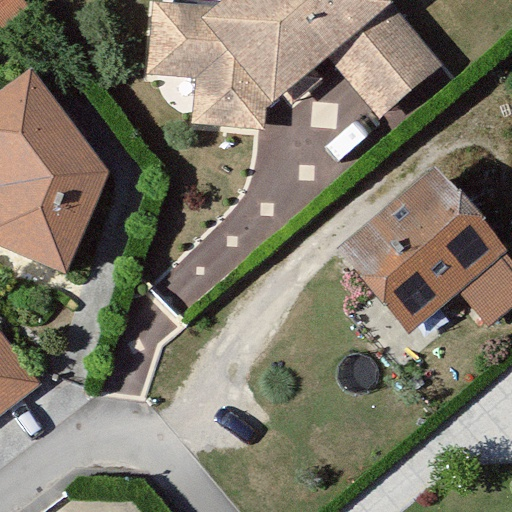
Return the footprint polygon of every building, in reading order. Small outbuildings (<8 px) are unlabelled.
[(17,0),(0,0),(0,28),(25,10),(17,0)] [(262,0),(215,40),(157,35),(154,89),(202,93),(198,138),(252,143),(252,130),(326,69),(348,96),(377,129),(426,88),(351,0),(262,0)] [(0,225),(0,260),(60,287),(98,198),(73,166),(83,159),(64,135),(55,142),(28,107),(0,127),(0,201),(6,210),(0,225)] [(511,297),(511,269),(437,181),(353,252),(404,312),(454,271),(491,315),(511,297)] [(0,351),(0,407),(27,386),(0,351)]
